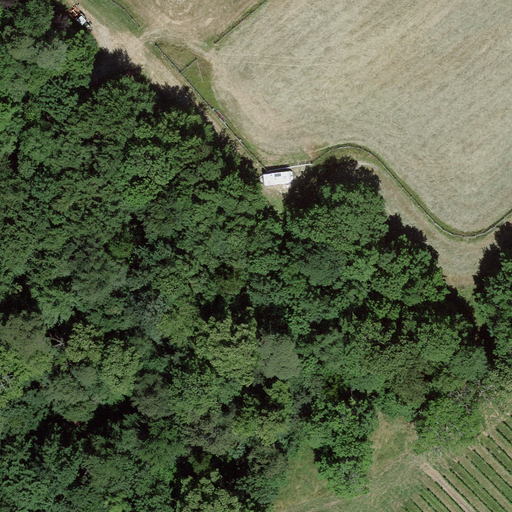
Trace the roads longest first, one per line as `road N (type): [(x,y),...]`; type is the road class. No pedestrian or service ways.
road 1 (track): [(0,124),(113,68),(446,376)]
road 2 (track): [(0,428),(89,511)]
